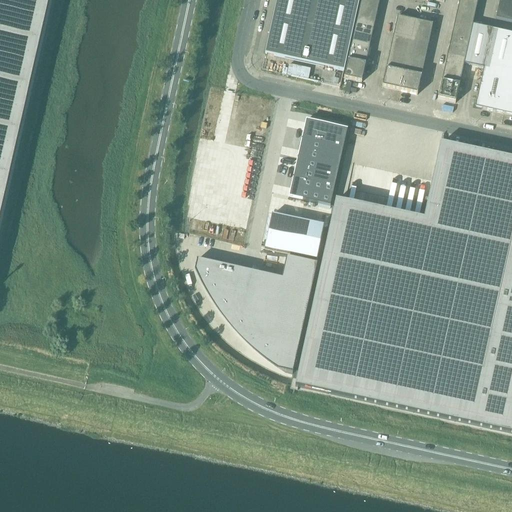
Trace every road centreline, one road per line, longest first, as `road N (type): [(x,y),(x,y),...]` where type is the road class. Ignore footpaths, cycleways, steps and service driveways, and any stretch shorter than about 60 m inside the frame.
road 1 (primary): [(217,378),(169,320),(149,255),(152,170),(187,0)]
road 2 (primary): [(511,469),(284,416),(217,378)]
road 3 (unclassified): [(217,378),(201,402),(171,405),(0,367)]
road 4 (unclassified): [(370,109),(244,79),(236,61),(250,0)]
road 5 (unknown): [(283,90),(252,246)]
road 6 (unclassified): [(452,0),(424,122)]
